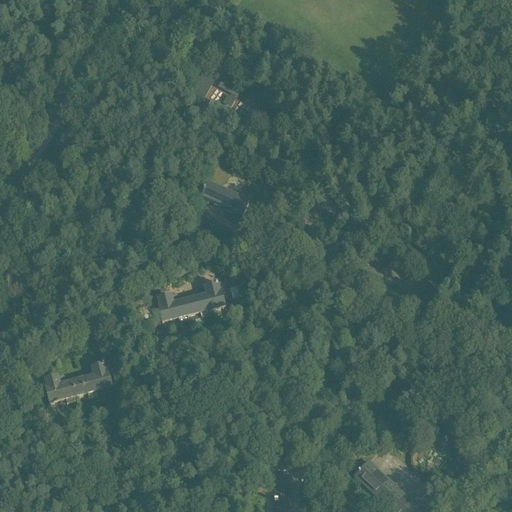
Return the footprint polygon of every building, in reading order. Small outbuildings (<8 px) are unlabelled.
[(251,89),(248,95),(258,100),(261,95),(251,89)] [(208,186),(202,199),(226,209),(225,211),(231,214),(232,212),(241,216),(243,217),(251,198),(240,193),(240,194),(238,199),(208,186)] [(306,214),(296,232),(318,244),(327,225),(306,214)] [(172,297),(158,301),(160,309),(158,309),(162,325),(179,320),(180,324),(188,322),(187,318),(201,315),(202,318),(210,317),(209,313),(226,309),(222,293),(220,294),(218,286),(203,289),(200,290),(200,293),(202,299),(179,304),(177,299),(176,296),(172,297)] [(239,287),(230,290),(233,301),(238,299),(242,298),(239,287)] [(59,378),(45,382),(47,390),(46,391),(47,396),(50,406),(67,401),(68,405),(75,403),(74,399),(89,396),(90,399),(97,397),(96,394),(113,389),(109,373),(107,374),(105,366),(91,370),(87,371),(87,374),(89,380),(66,386),(64,380),(64,377),(59,378)] [(40,398),(31,400),(34,411),(43,409),(40,398)] [(444,444),(449,439),(441,432),(436,437),(444,444)] [(390,511),(420,511),(369,464),(355,478),(390,511)] [(286,478),(286,474),(281,474),(281,478),(277,477),(276,485),(275,485),(275,491),(276,491),(275,511),(289,511),(291,478),(286,478)]
